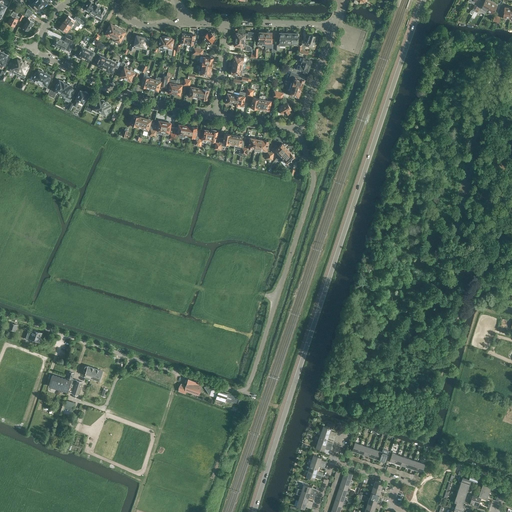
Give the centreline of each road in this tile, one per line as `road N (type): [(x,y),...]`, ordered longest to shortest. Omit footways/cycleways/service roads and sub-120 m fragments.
road 1 (tertiary): [(254,511),(423,0)]
road 2 (unclassified): [(0,314),(239,391)]
road 3 (unclassified): [(310,163),(313,181),(277,298),(249,384),(239,391)]
road 4 (residential): [(215,114),(122,92),(32,49)]
road 5 (track): [(132,511),(179,373)]
